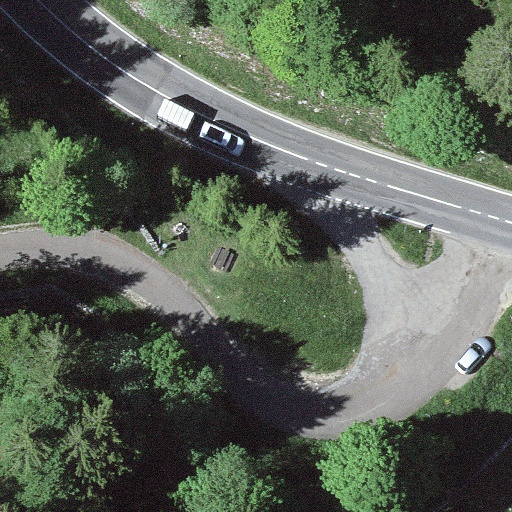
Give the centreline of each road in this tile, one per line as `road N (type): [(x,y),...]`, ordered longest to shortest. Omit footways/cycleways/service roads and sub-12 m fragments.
road 1 (unclassified): [(401,390),(349,414),(287,410),(247,386),(187,312),(119,263),(57,251),(0,254)]
road 2 (secondary): [(312,160),(144,84),(38,0)]
road 3 (unclassified): [(312,160),(400,312),(408,345),(401,390)]
road 4 (secondary): [(511,222),(312,160)]
road 5 (unclassified): [(511,243),(453,343),(401,390)]
